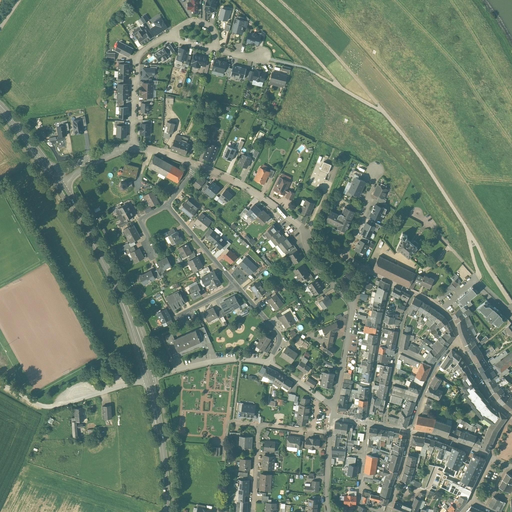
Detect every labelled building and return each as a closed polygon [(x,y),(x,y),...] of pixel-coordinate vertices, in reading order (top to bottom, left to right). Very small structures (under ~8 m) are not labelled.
[(197,0),(188,0),(188,9),(192,9),(192,10),(198,11),(198,4),(198,3),(197,0)] [(217,1),(212,0),(207,0),(207,2),(206,2),(205,6),(206,6),(205,9),(214,11),(215,8),(216,4),(217,1)] [(227,10),(221,9),(219,19),(227,21),(229,14),(230,14),(231,10),(228,9),(227,10)] [(146,15),(140,18),(144,23),(149,20),(146,15)] [(161,18),(154,22),(156,25),(151,29),(156,35),(167,28),(161,18)] [(236,18),(232,30),(238,32),(237,32),(242,34),(243,29),(242,29),(243,27),(244,21),(236,18)] [(144,34),(142,31),(138,33),(135,35),(141,45),(150,39),(147,33),(144,34)] [(253,35),(249,34),(247,42),(258,45),(259,40),(261,36),(260,36),(257,35),(256,34),(254,33),(253,34),(253,35)] [(120,42),(116,50),(129,57),(133,49),(120,42)] [(175,51),(170,45),(166,47),(167,49),(169,52),(170,54),(175,51)] [(176,59),(182,61),(183,59),(186,60),(189,51),(185,50),(185,48),(179,47),(176,59)] [(164,48),(161,50),(158,52),(155,53),(155,54),(157,56),(156,57),(157,60),(158,59),(159,61),(160,61),(162,60),(163,61),(164,61),(166,59),(167,58),(166,57),(169,56),(169,55),(168,53),(169,52),(167,49),(165,50),(164,48)] [(203,57),(194,54),(192,65),(200,67),(200,65),(203,57)] [(219,61),(215,60),(212,70),(224,73),(226,63),(223,62),(223,61),(219,60),(219,61)] [(234,65),(232,75),(244,78),(246,68),(234,65)] [(155,68),(143,68),(143,77),(148,77),(148,75),(155,75),(155,68)] [(264,81),(266,73),(262,73),(262,72),(258,71),(258,72),(255,71),(254,72),(253,79),(256,80),(260,81),(264,81)] [(286,76),(272,72),(270,81),(284,85),(286,76)] [(144,103),(142,103),(141,112),(143,112),(143,114),(144,115),(146,115),(147,114),(147,112),(148,112),(149,111),(149,108),(149,104),(144,103)] [(128,107),(120,107),(119,118),(127,118),(128,107)] [(74,129),(75,134),(84,132),(82,126),(82,120),(73,121),(74,125),(72,126),(73,129),(73,130),(74,129)] [(175,124),(167,122),(164,131),(172,133),(175,124)] [(151,124),(141,124),(141,127),(141,128),(141,130),(140,130),(140,131),(141,131),(141,134),(150,135),(151,124)] [(59,136),(67,135),(65,126),(57,127),(59,136)] [(126,126),(117,126),(117,136),(126,137),(126,126)] [(178,140),(175,139),(171,150),(178,152),(182,141),(181,141),(178,140)] [(190,144),(182,141),(178,152),(186,155),(190,144)] [(213,147),(209,145),(203,158),(212,162),(219,147),(213,145),(213,147)] [(227,146),(223,157),(232,161),(236,150),(227,146)] [(251,158),(243,154),(239,164),(246,167),(251,158)] [(162,160),(154,156),(148,167),(156,171),(162,160)] [(184,171),(162,160),(156,171),(178,182),(184,171)] [(331,165),(324,162),(320,169),(328,172),(331,165)] [(139,168),(125,164),(122,174),(136,178),(139,168)] [(269,172),(260,168),(254,179),(264,184),(267,177),(269,172)] [(360,179),(362,174),(354,170),(351,176),(355,177),(360,179)] [(198,176),(191,183),(198,189),(200,188),(201,186),(205,182),(198,176)] [(290,182),(280,177),(274,190),(284,195),(290,182)] [(360,179),(355,177),(349,191),(353,193),(359,196),(361,191),(360,191),(363,186),(363,187),(364,184),(365,182),(360,179)] [(125,181),(123,181),(122,181),(121,181),(120,182),(119,183),(119,184),(119,185),(119,186),(119,187),(120,188),(121,189),(122,189),(123,190),(124,190),(125,189),(126,189),(126,188),(127,188),(127,187),(128,186),(128,185),(128,184),(127,183),(127,182),(126,182),(126,181),(125,181)] [(209,186),(205,191),(206,192),(212,197),(219,188),(212,182),(212,183),(209,186)] [(387,189),(379,185),(374,195),(379,197),(383,199),(383,198),(384,197),(385,195),(385,194),(387,189)] [(232,195),(225,190),(219,198),(226,203),(232,195)] [(153,191),(145,196),(147,201),(150,206),(150,207),(151,207),(159,203),(153,191)] [(289,191),(286,197),(291,200),(295,193),(289,191)] [(198,208),(188,199),(180,209),(191,217),(195,212),(198,208)] [(314,204),(306,200),(301,212),(309,215),(314,204)] [(127,204),(122,207),(120,204),(112,209),(115,213),(116,212),(119,216),(130,210),(127,204)] [(387,209),(376,204),(370,216),(381,221),(387,209)] [(256,218),(261,211),(254,205),(249,211),(246,208),(239,215),(245,220),(249,216),(254,220),(256,218)] [(345,207),(341,214),(339,215),(330,211),(326,221),(338,227),(337,228),(346,232),(351,221),(355,212),(345,207)] [(130,210),(119,216),(119,217),(120,220),(122,221),(124,220),(125,221),(127,219),(134,216),(130,210)] [(261,211),(256,218),(263,224),(266,221),(270,217),(262,210),(261,211)] [(201,214),(194,222),(194,223),(197,225),(198,225),(204,230),(211,222),(201,214)] [(376,226),(366,221),(360,233),(371,238),(376,226)] [(286,232),(286,233),(288,235),(295,230),(290,224),(284,229),(286,232)] [(133,225),(130,226),(129,226),(129,227),(124,229),(127,236),(127,235),(131,242),(131,243),(134,241),(140,238),(137,233),(133,225)] [(272,225),(265,232),(269,238),(270,237),(277,231),(272,225)] [(210,228),(204,235),(207,238),(213,231),(210,228)] [(220,237),(214,231),(213,231),(207,238),(214,244),(220,237)] [(284,239),(278,231),(277,231),(270,237),(276,245),(277,245),(278,244),(284,239)] [(177,232),(168,236),(171,242),(173,244),(181,240),(177,232)] [(412,243),(406,238),(407,235),(402,233),(400,238),(401,238),(397,247),(408,257),(417,247),(416,246),(418,244),(414,241),(412,243)] [(226,242),(220,237),(214,244),(220,249),(221,247),(226,242)] [(293,245),(286,237),(284,239),(278,244),(277,245),(276,245),(275,246),(282,255),(285,252),(289,249),(293,245)] [(369,244),(359,239),(354,250),(364,254),(369,244)] [(227,241),(226,242),(221,247),(225,250),(227,248),(231,244),(227,241)] [(188,248),(186,244),(178,249),(183,258),(188,255),(191,253),(189,248),(188,248)] [(135,250),(130,253),(135,263),(144,258),(138,249),(135,250)] [(289,249),(285,252),(282,255),(283,257),(289,252),(291,251),(289,249)] [(232,253),(229,251),(225,255),(224,256),(225,258),(225,259),(226,260),(228,260),(231,263),(236,257),(235,256),(234,254),(233,253),(232,253)] [(297,251),(291,255),(289,256),(295,264),(302,258),(297,251)] [(415,274),(379,256),(372,270),(408,288),(409,288),(411,282),(415,274)] [(171,266),(166,257),(159,261),(162,267),(163,270),(163,269),(171,266)] [(191,261),(189,262),(193,270),(202,266),(197,257),(196,258),(191,261)] [(257,268),(246,257),(243,260),(239,264),(250,275),(257,268)] [(303,266),(294,271),(301,281),(305,278),(309,275),(303,266)] [(214,271),(201,278),(205,286),(206,285),(210,289),(213,287),(213,288),(220,284),(214,271)] [(148,273),(143,275),(143,274),(137,275),(138,282),(143,281),(145,284),(154,279),(151,273),(149,274),(148,273)] [(309,275),(305,278),(307,282),(313,278),(310,274),(309,275)] [(429,278),(424,275),(423,278),(418,275),(415,282),(420,284),(421,284),(430,288),(434,279),(430,277),(429,278)] [(457,278),(455,281),(451,283),(455,287),(461,282),(457,278)] [(317,280),(307,286),(314,296),(323,289),(317,280)] [(390,284),(380,280),(378,286),(381,288),(388,291),(390,284)] [(266,291),(259,281),(251,287),(258,297),(266,291)] [(451,283),(437,296),(440,300),(455,287),(451,283)] [(197,285),(190,289),(191,292),(190,293),(193,298),(201,294),(198,290),(200,289),(197,285)] [(402,291),(394,287),(391,295),(399,298),(402,291)] [(473,290),(471,290),(470,290),(469,290),(466,294),(465,294),(460,299),(462,301),(461,301),(464,304),(465,303),(466,303),(470,299),(476,293),(474,290),(473,290)] [(175,298),(169,301),(172,308),(173,309),(185,303),(182,297),(179,291),(173,294),(175,298)] [(410,295),(402,291),(399,298),(402,300),(402,299),(403,300),(402,301),(403,301),(404,301),(407,302),(410,295)] [(366,301),(368,295),(361,292),(359,299),(366,301)] [(271,297),(267,300),(275,310),(283,304),(275,294),(271,297)] [(234,296),(221,303),(224,308),(226,313),(239,306),(234,296)] [(319,301),(319,302),(320,302),(324,308),(324,309),(332,303),(327,296),(324,298),(319,301)] [(421,301),(414,297),(410,306),(416,309),(417,309),(421,301)] [(499,314),(497,312),(498,310),(495,307),(494,307),(490,304),(487,304),(485,302),(478,308),(481,311),(486,316),(486,317),(492,322),(492,321),(498,326),(504,321),(505,320),(503,318),(502,315),(500,313),(499,314)] [(384,306),(373,303),(372,309),(376,310),(376,311),(382,312),(384,306)] [(401,305),(398,304),(396,310),(395,312),(394,313),(401,315),(405,306),(401,305)] [(416,309),(410,306),(407,313),(409,314),(411,315),(413,316),(416,309)] [(461,307),(452,315),(454,319),(461,313),(462,314),(463,313),(465,311),(466,310),(464,307),(463,306),(461,307)] [(213,307),(203,313),(208,322),(218,317),(213,307)] [(431,307),(425,314),(426,315),(428,316),(433,309),(431,307)] [(290,308),(281,313),(282,316),(289,312),(295,322),(298,320),(295,314),(294,315),(290,308)] [(166,309),(157,314),(162,323),(165,321),(171,318),(166,309)] [(433,309),(428,316),(429,317),(435,321),(440,314),(433,309)] [(282,316),(279,318),(280,318),(285,328),(295,322),(289,312),(282,316)] [(461,313),(454,319),(457,323),(463,318),(465,316),(463,313),(462,314),(461,313)] [(376,314),(375,317),(372,316),(372,317),(372,319),(371,321),(380,323),(381,315),(376,314)] [(440,314),(435,321),(438,323),(444,317),(440,314)] [(392,316),(385,315),(384,322),(393,324),(394,319),(395,317),(394,317),(392,316)] [(463,318),(457,323),(458,330),(459,334),(471,329),(470,327),(472,325),(472,323),(468,315),(467,315),(465,317),(465,316),(463,318)] [(438,324),(437,325),(441,329),(441,328),(445,325),(448,322),(444,317),(438,323),(438,324)] [(336,323),(318,331),(320,335),(322,334),(323,336),(325,335),(324,342),(320,348),(331,356),(336,350),(332,347),(332,343),(332,342),(333,336),(334,336),(335,332),(339,330),(336,323)] [(174,339),(173,340),(180,356),(210,342),(203,326),(174,339)] [(379,329),(370,327),(369,331),(369,333),(378,335),(379,329)] [(471,329),(459,334),(465,346),(473,340),(475,338),(471,329)] [(398,332),(389,330),(388,334),(387,337),(389,338),(392,339),(391,343),(396,344),(398,332)] [(448,333),(447,334),(452,340),(455,336),(452,330),(448,333)] [(180,356),(173,340),(174,339),(172,333),(165,336),(174,358),(180,356)] [(378,335),(369,333),(367,340),(368,340),(367,343),(371,344),(371,343),(376,344),(378,335)] [(447,334),(445,333),(441,337),(449,343),(452,340),(447,334)] [(271,338),(263,334),(256,345),(256,346),(257,345),(260,347),(260,348),(260,347),(264,349),(263,350),(266,352),(270,346),(267,344),(271,338)] [(305,340),(298,336),(292,340),(300,346),(305,340)] [(481,340),(478,342),(479,343),(480,344),(481,345),(488,339),(486,336),(481,340)] [(389,338),(387,337),(386,341),(385,348),(386,348),(394,350),(395,350),(396,344),(391,343),(392,339),(389,338)] [(449,343),(441,337),(439,339),(441,341),(446,346),(449,343)] [(409,340),(402,338),(400,346),(407,350),(409,340)] [(438,339),(435,343),(434,343),(433,344),(432,346),(431,346),(434,348),(440,354),(446,346),(441,341),(439,339),(438,339)] [(473,340),(465,346),(467,350),(476,344),(473,340)] [(371,344),(367,343),(367,345),(366,349),(365,351),(369,352),(375,353),(376,344),(371,343),(371,344)] [(419,347),(411,343),(408,349),(419,354),(421,348),(419,347)] [(429,347),(425,344),(423,346),(429,351),(431,352),(432,351),(429,348),(429,347)] [(476,344),(467,350),(470,355),(480,350),(477,345),(476,344)] [(297,354),(290,348),(289,350),(286,348),(280,355),(291,363),(297,354)] [(432,351),(431,352),(437,358),(440,354),(434,348),(432,351)] [(480,350),(470,355),(474,362),(483,356),(483,355),(480,351),(482,350),(481,348),(480,350)] [(457,354),(452,350),(447,356),(453,359),(453,360),(455,362),(456,363),(461,357),(457,354)] [(431,352),(429,351),(424,358),(433,363),(437,358),(431,352)] [(501,361),(495,365),(501,372),(503,371),(507,368),(511,363),(511,351),(509,354),(501,361)] [(505,351),(498,357),(500,360),(508,353),(505,351)] [(386,354),(379,353),(377,361),(385,362),(386,356),(386,354)] [(419,363),(400,354),(398,359),(402,361),(417,368),(419,363)] [(447,356),(440,366),(443,368),(445,369),(450,364),(453,360),(453,359),(447,356)] [(483,356),(474,362),(477,367),(486,361),(485,359),(483,356)] [(494,358),(493,357),(489,360),(492,365),(493,367),(495,365),(501,361),(501,360),(500,361),(500,360),(497,356),(494,358)] [(304,357),(297,367),(305,373),(310,367),(305,364),(308,360),(304,357)] [(467,366),(461,357),(456,363),(454,366),(455,366),(457,370),(460,373),(461,372),(467,366)] [(486,361),(477,367),(480,372),(489,366),(486,361)] [(422,362),(416,376),(424,380),(431,366),(422,362)] [(391,367),(381,365),(380,370),(379,372),(380,372),(385,373),(390,374),(391,367)] [(489,366),(480,372),(486,382),(493,377),(497,375),(493,367),(492,365),(489,366)] [(501,372),(495,365),(493,367),(497,375),(501,372)] [(467,366),(461,372),(464,379),(471,373),(467,366)] [(278,372),(267,367),(263,375),(274,381),(278,372)] [(511,372),(507,368),(503,371),(505,376),(506,375),(511,372)] [(285,378),(278,372),(274,381),(273,383),(280,388),(281,385),(285,378)] [(334,374),(323,372),(322,378),(333,380),(334,374)] [(351,373),(345,372),(343,379),(350,380),(351,373)] [(498,412),(493,409),(488,403),(488,402),(483,396),(484,396),(478,390),(479,389),(477,386),(473,379),(470,375),(471,374),(471,373),(464,379),(463,381),(466,385),(462,387),(466,393),(464,394),(467,398),(466,399),(472,405),(471,406),(477,412),(476,412),(482,419),(483,418),(490,424),(489,426),(483,439),(492,443),(497,430),(506,418),(499,411),(498,412)] [(442,379),(435,375),(429,385),(436,388),(442,379)] [(424,380),(416,376),(413,382),(422,386),(424,380)] [(293,383),(285,377),(285,378),(281,385),(289,391),(293,383)] [(493,377),(486,382),(488,386),(490,389),(498,384),(501,382),(502,381),(501,379),(497,382),(496,381),(495,379),(493,377)] [(333,380),(322,378),(320,385),(331,387),(333,380)] [(316,383),(311,379),(308,384),(313,387),(316,383)] [(413,382),(411,381),(408,387),(407,389),(409,389),(409,390),(419,393),(422,386),(413,382)] [(498,384),(490,389),(492,394),(499,388),(498,384)] [(394,385),(393,385),(391,394),(403,397),(416,401),(419,393),(409,390),(409,389),(407,389),(406,388),(402,387),(399,387),(394,385)] [(436,388),(429,385),(426,393),(437,399),(438,399),(439,399),(443,391),(442,391),(436,388)] [(499,388),(492,394),(497,400),(504,392),(501,387),(499,388)] [(350,389),(342,388),(340,395),(340,394),(338,409),(346,411),(348,396),(349,396),(350,389)] [(504,392),(497,400),(502,405),(510,396),(507,392),(506,394),(504,392)] [(403,397),(391,394),(390,402),(401,405),(403,397)] [(511,397),(510,396),(502,405),(509,411),(511,407),(511,397)] [(433,400),(427,398),(425,404),(432,406),(433,400)] [(404,409),(403,412),(411,415),(415,403),(407,400),(404,409)] [(308,404),(301,403),(301,405),(300,405),(299,412),(309,413),(310,406),(309,406),(308,404)] [(243,404),(242,412),(241,416),(253,417),(255,406),(243,404)] [(432,406),(425,404),(421,416),(428,418),(432,406)] [(110,406),(102,406),(103,419),(111,418),(110,406)] [(82,408),(73,409),(74,416),(82,416),(82,408)] [(309,413),(299,412),(298,419),(299,419),(299,421),(305,422),(306,420),(308,420),(309,413)] [(403,412),(401,412),(399,419),(397,425),(406,428),(411,415),(403,412)] [(421,416),(418,416),(415,429),(432,432),(432,430),(435,420),(436,419),(428,418),(421,416)] [(451,425),(435,420),(432,430),(447,435),(448,436),(451,429),(452,426),(451,426),(451,425)] [(377,429),(370,428),(368,439),(372,440),(372,439),(373,435),(376,435),(377,429)] [(382,430),(377,429),(376,435),(373,435),(372,439),(377,440),(377,438),(381,439),(382,430)] [(454,430),(451,429),(448,436),(447,435),(447,437),(452,439),(451,438),(456,430),(454,430)] [(456,430),(451,438),(452,439),(457,440),(461,431),(460,430),(456,429),(456,430)] [(389,431),(382,430),(381,439),(387,440),(389,431)] [(342,438),(339,437),(340,432),(334,431),(332,440),(332,445),(346,446),(346,443),(347,439),(347,438),(344,438),(342,438)] [(465,432),(461,431),(457,440),(461,442),(465,432)] [(468,433),(465,432),(461,442),(466,444),(470,433),(468,433)] [(472,434),(470,433),(466,444),(472,446),(476,438),(476,436),(472,434)] [(252,437),(240,436),(240,439),(239,448),(245,448),(245,449),(245,448),(251,449),(252,437)] [(299,438),(289,436),(287,446),(297,447),(298,447),(299,441),(299,438)] [(425,438),(412,436),(410,444),(422,446),(423,444),(425,438)] [(406,438),(397,437),(396,443),(404,446),(406,438)] [(317,439),(310,438),(310,439),(306,439),(305,447),(309,447),(309,448),(316,449),(316,448),(319,448),(319,440),(316,440),(317,439)] [(430,439),(425,438),(423,444),(422,446),(422,448),(426,449),(428,449),(430,439)] [(480,440),(476,438),(472,446),(479,449),(481,443),(479,442),(480,440)] [(483,439),(481,443),(479,449),(489,452),(492,443),(483,439)] [(442,443),(435,440),(433,448),(436,449),(435,451),(434,455),(437,456),(442,443)] [(275,442),(265,441),(264,450),(270,450),(274,451),(275,442)] [(396,443),(395,443),(393,449),(403,451),(404,446),(396,443)] [(442,443),(437,456),(440,457),(438,462),(441,463),(443,458),(447,445),(442,443)] [(346,446),(332,445),(331,457),(345,458),(345,455),(345,451),(346,446)] [(443,458),(443,459),(448,461),(448,459),(452,447),(447,445),(443,458)] [(220,448),(211,447),(210,455),(220,456),(220,448)] [(452,447),(448,459),(448,461),(443,471),(448,474),(454,476),(462,458),(465,452),(452,447)] [(402,456),(393,454),(390,453),(389,453),(388,457),(387,461),(387,462),(399,465),(402,456)] [(378,457),(367,455),(364,472),(374,474),(375,474),(378,457)] [(416,457),(408,455),(406,463),(414,465),(415,462),(416,457)] [(486,460),(473,455),(470,461),(462,478),(459,484),(471,490),(486,460)] [(269,456),(264,456),(263,468),(273,469),(274,457),(269,456)] [(349,464),(347,474),(357,475),(358,466),(355,465),(356,457),(348,456),(347,464),(349,464)] [(470,461),(462,458),(455,475),(462,478),(470,461)] [(250,459),(240,459),(239,470),(250,470),(250,459)] [(399,465),(387,462),(386,464),(385,468),(397,472),(399,465)] [(414,467),(406,464),(404,471),(412,474),(414,470),(414,467)] [(385,468),(384,468),(383,469),(383,472),(382,474),(386,475),(395,478),(397,472),(385,468)] [(412,475),(403,472),(401,480),(409,483),(412,475)] [(511,476),(506,473),(503,480),(509,483),(508,483),(511,484),(511,476)] [(271,475),(261,474),(260,489),(270,490),(271,475)] [(395,478),(386,475),(383,482),(383,484),(392,487),(395,478)] [(462,478),(455,475),(454,476),(452,481),(459,484),(462,478)] [(459,484),(452,481),(444,478),(441,487),(460,496),(467,499),(471,490),(459,484)] [(247,480),(240,479),(240,483),(239,483),(239,493),(240,493),(239,501),(244,501),(245,493),(248,493),(248,494),(249,484),(247,484),(247,480)] [(511,490),(511,484),(508,483),(509,483),(503,480),(499,487),(510,493),(511,490)] [(319,481),(312,481),(312,487),(305,486),(304,491),(318,492),(319,481)] [(383,484),(379,496),(381,496),(388,498),(392,487),(383,484)] [(352,495),(348,495),(348,496),(344,496),(344,504),(348,504),(348,505),(352,505),(352,504),(356,504),(356,496),(352,496),(352,495)] [(388,498),(381,496),(379,502),(379,503),(387,505),(388,498)] [(458,500),(455,499),(454,502),(456,503),(453,506),(455,508),(453,509),(456,511),(457,511),(465,504),(467,499),(460,496),(458,500)] [(503,501),(493,496),(491,501),(500,506),(501,504),(503,501)] [(417,498),(415,497),(411,508),(418,510),(419,508),(422,500),(417,498)] [(318,499),(309,499),(308,507),(317,507),(318,499)] [(239,501),(238,501),(237,511),(247,511),(247,502),(244,501),(239,501)] [(411,508),(395,501),(392,510),(396,511),(417,511),(418,511),(418,510),(411,508)] [(500,506),(491,501),(488,505),(498,510),(500,506)] [(268,503),(266,503),(265,511),(275,511),(276,503),(268,503)]
